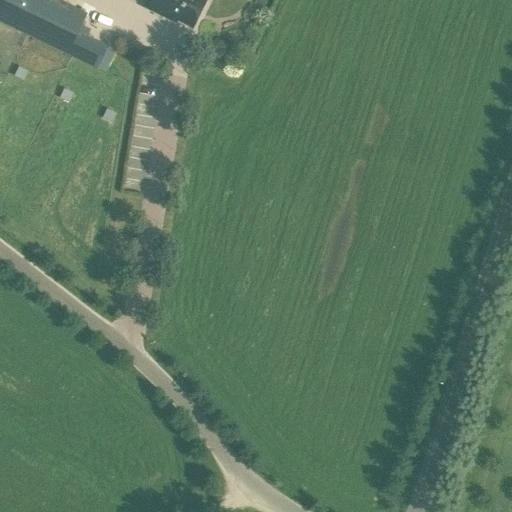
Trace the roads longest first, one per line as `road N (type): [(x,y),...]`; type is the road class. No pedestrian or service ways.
road 1 (unclassified): [(297,511),(250,483),(99,328),(0,250)]
road 2 (tertiary): [(421,511),(511,208)]
